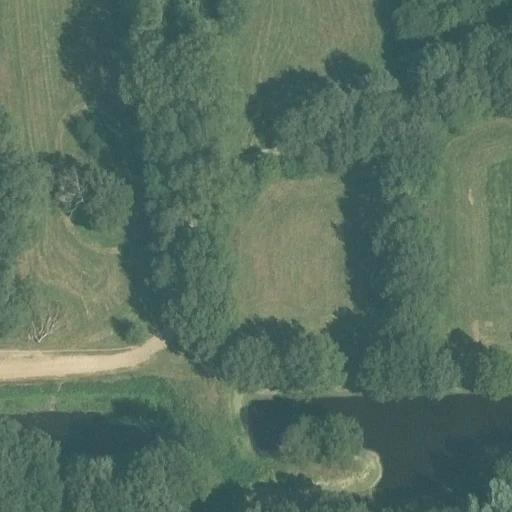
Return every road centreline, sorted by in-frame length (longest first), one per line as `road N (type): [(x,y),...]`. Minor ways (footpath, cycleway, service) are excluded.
road 1 (track): [(511,90),(187,200),(197,358),(0,370)]
road 2 (track): [(197,358),(209,462),(189,490),(37,497)]
road 3 (track): [(187,200),(172,0)]
